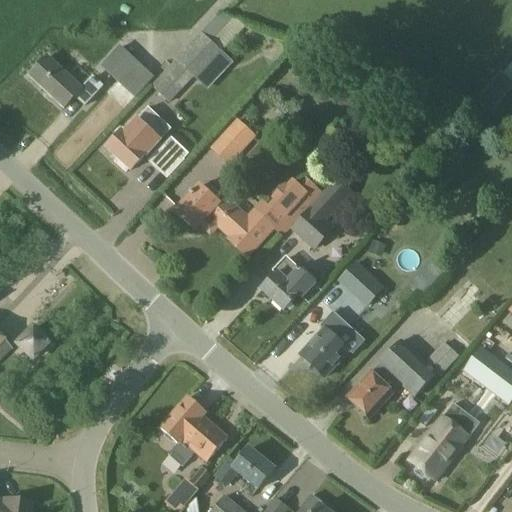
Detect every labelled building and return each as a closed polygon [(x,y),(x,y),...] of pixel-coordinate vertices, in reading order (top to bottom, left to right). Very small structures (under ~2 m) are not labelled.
[(221,54),(202,36),(177,62),(180,66),(156,91),(169,103),(193,77),(196,81),(221,54)] [(100,66),(135,98),(155,76),(120,44),(100,66)] [(92,77),(81,90),(48,58),(30,78),(64,110),(74,98),(85,108),(104,88),(92,77)] [(511,83),(501,74),(478,101),(491,112),(511,86),(511,83)] [(256,138),(237,121),(211,151),(230,168),(256,138)] [(148,133),(136,122),(124,134),(123,133),(107,150),(119,161),(116,164),(126,173),(129,170),(130,172),(145,156),(146,157),(160,142),(149,132),(148,133)] [(166,142),(149,160),(167,177),(183,159),(166,142)] [(236,209),(218,228),(229,239),(227,241),(248,261),(278,229),(284,235),(324,192),(307,176),(301,184),(294,178),(288,185),(287,183),(273,198),(274,199),(269,205),(264,201),(247,220),(236,209)] [(338,178),(291,229),(315,251),(336,229),(327,220),(354,193),(338,178)] [(207,218),(218,228),(236,209),(212,187),(206,194),(199,187),(175,213),(195,231),(207,218)] [(274,271),(277,274),(261,291),(284,311),(299,295),(302,298),(313,286),(299,273),(300,271),(297,269),(299,267),(287,257),(274,271)] [(356,262),(338,281),(367,308),(385,289),(356,262)] [(319,330),(322,333),(300,357),(323,379),(348,352),(336,342),(350,326),(335,313),(319,330)] [(483,342),(498,355),(511,338),(511,334),(499,324),(483,342)] [(30,331),(16,346),(31,361),(46,345),(30,331)] [(380,367),(371,376),(370,375),(347,400),(369,420),(392,395),(391,394),(399,385),(413,399),(435,375),(439,378),(470,345),(456,331),(425,364),(401,342),(378,366),(380,367)] [(0,341),(0,359),(9,350),(0,341)] [(511,369),(482,346),(463,370),(509,406),(511,401),(511,369)] [(182,468),(195,454),(207,464),(228,441),(202,418),(206,414),(189,399),(160,431),(178,446),(169,456),(182,468)] [(454,405),(409,463),(434,483),(479,425),(454,405)] [(418,423),(425,428),(437,413),(430,407),(418,423)] [(230,484),(238,475),(257,491),(273,472),(247,451),(236,464),(230,460),(217,475),(218,475),(212,482),(224,491),(229,484),(230,484)] [(163,508),(168,511),(184,511),(198,495),(184,483),(163,508)] [(326,511),(329,508),(313,495),(300,511),(326,511)] [(242,511),(225,498),(213,511),(242,511)] [(275,500),(265,511),(288,511),(289,510),(275,500)] [(0,508),(0,511),(30,511),(32,504),(3,501),(2,509),(0,508)]
